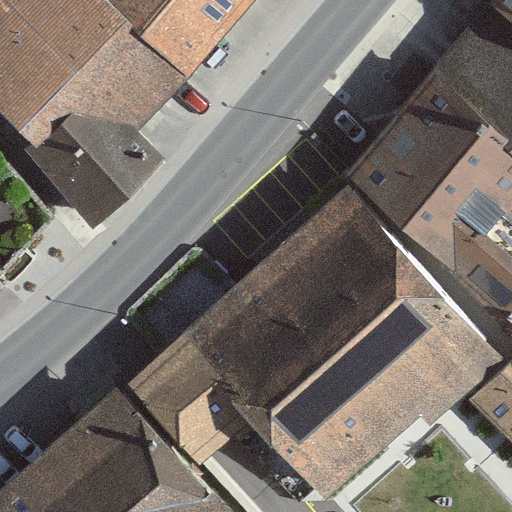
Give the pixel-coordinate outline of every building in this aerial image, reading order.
[(22,0),(0,0),(0,85),(39,122),(28,134),(91,212),(158,144),(133,117),(22,0)] [(183,64),(119,0),(22,0),(133,117),(183,64)] [(120,0),(183,64),(238,0),(120,0)] [(511,7),(502,0),(479,0),(434,56),(511,131),(511,7)] [(511,131),(434,56),(346,159),(352,165),(508,320),(511,316),(511,131)] [(352,165),(131,363),(207,448),(259,397),(335,479),(464,362),(511,413),(511,324),(508,320),(352,165)] [(248,511),(118,374),(0,480),(0,511),(248,511)]
